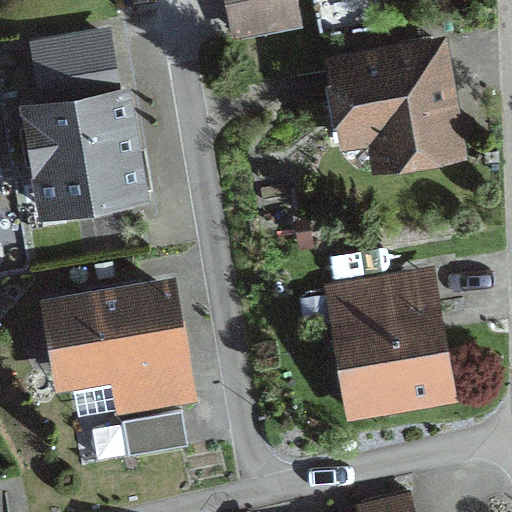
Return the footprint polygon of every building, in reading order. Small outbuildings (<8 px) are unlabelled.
[(295,21),(291,0),(230,0),(237,32),(295,21)] [(47,104),(29,107),(46,211),(140,195),(110,38),(38,50),(47,104)] [(337,66),(349,135),(378,130),(383,159),(452,147),(436,49),(337,66)] [(178,357),(166,287),(56,306),(68,376),(178,357)] [(445,390),(435,331),(428,332),(423,304),(346,317),(361,404),(445,390)] [(128,453),(187,444),(181,409),(123,419),(128,453)]
